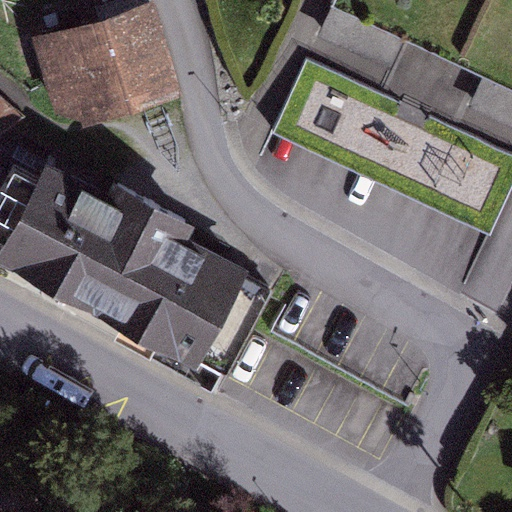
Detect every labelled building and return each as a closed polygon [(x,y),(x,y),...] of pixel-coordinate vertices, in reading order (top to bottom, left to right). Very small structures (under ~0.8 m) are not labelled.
[(330,0),(330,1),(404,36),(456,61),(484,0),(330,0)] [(511,0),(484,0),(456,61),(482,73),(511,87),(511,0)] [(389,68),(404,36),(330,1),(315,33),(389,68)] [(59,30),(59,33),(38,41),(50,80),(57,105),(83,108),(84,113),(174,87),(150,3),(90,21),(59,30)] [(511,184),(511,153),(305,56),(279,110),(499,213),(511,184)] [(511,125),(511,87),(482,73),(467,104),(511,125)] [(0,129),(22,115),(0,95),(0,129)] [(499,213),(279,110),(270,128),(490,231),(499,213)] [(111,196),(48,161),(1,245),(154,335),(146,348),(213,385),(270,284),(178,233),(186,219),(119,182),(111,196)]
